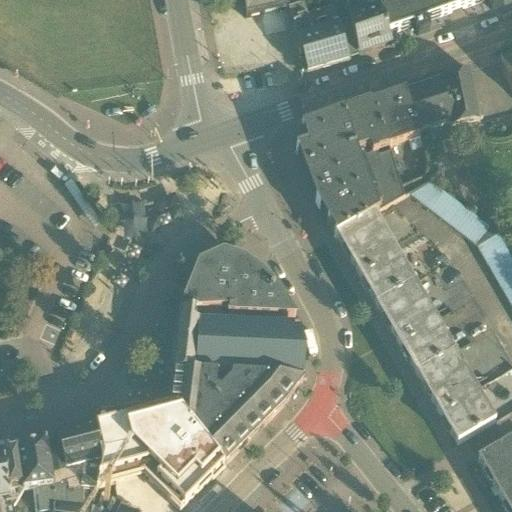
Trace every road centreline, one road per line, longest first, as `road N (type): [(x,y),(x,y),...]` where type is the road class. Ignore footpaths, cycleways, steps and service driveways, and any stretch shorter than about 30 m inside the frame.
road 1 (residential): [(0,431),(72,407),(107,376),(160,271),(179,252),(262,212)]
road 2 (secondary): [(223,135),(511,33)]
road 3 (residential): [(317,410),(334,339),(262,212)]
road 4 (secondary): [(21,107),(71,147),(125,165),(207,140)]
road 5 (residential): [(207,140),(175,0)]
road 6 (residential): [(218,511),(317,410)]
road 7 (residential): [(405,511),(317,410)]
